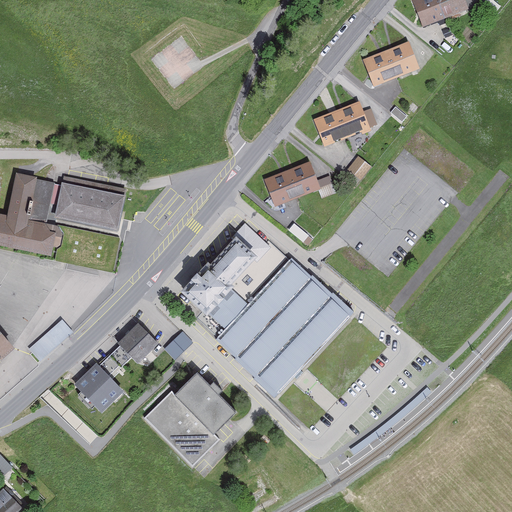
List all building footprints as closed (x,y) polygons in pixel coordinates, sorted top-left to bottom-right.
[(437,0),(415,0),(413,1),(423,26),(445,18),(437,0)] [(462,0),(437,0),(445,18),(467,10),(462,0)] [(408,44),(386,53),(395,77),(417,68),(408,44)] [(386,53),(365,61),(374,85),(395,77),(386,53)] [(347,136),(368,128),(358,103),(337,111),(347,136)] [(325,145),(347,136),(337,111),(315,120),(325,145)] [(363,180),(375,167),(362,155),(350,168),(363,180)] [(309,164),(287,172),(297,197),(319,188),(309,164)] [(0,211),(0,241),(57,253),(62,225),(29,218),(38,176),(17,172),(8,213),(0,211)] [(287,172),(266,181),(276,205),(297,197),(287,172)] [(125,193),(62,180),(54,215),(118,229),(125,193)] [(183,295),(219,325),(248,293),(242,287),(277,249),(247,224),(232,241),(236,244),(211,272),(207,269),(183,295)] [(62,225),(57,253),(55,261),(114,273),(121,238),(62,225)] [(248,293),(219,325),(224,330),(217,337),(284,398),(358,317),(292,257),(289,260),(277,249),(242,287),(248,293)] [(65,318),(32,348),(43,360),(76,331),(65,318)] [(143,324),(118,348),(137,368),(162,344),(143,324)] [(0,356),(14,344),(0,328),(0,356)] [(176,361),(194,343),(183,331),(165,349),(176,361)] [(124,392),(97,364),(74,386),(102,414),(124,392)] [(194,466),(247,415),(201,367),(148,417),(194,466)] [(0,464),(10,474),(18,466),(3,452),(0,454),(0,464)] [(252,493),(261,488),(256,480),(247,485),(252,493)] [(0,511),(23,511),(27,508),(8,488),(0,495),(0,503),(2,506),(0,508),(0,511)]
